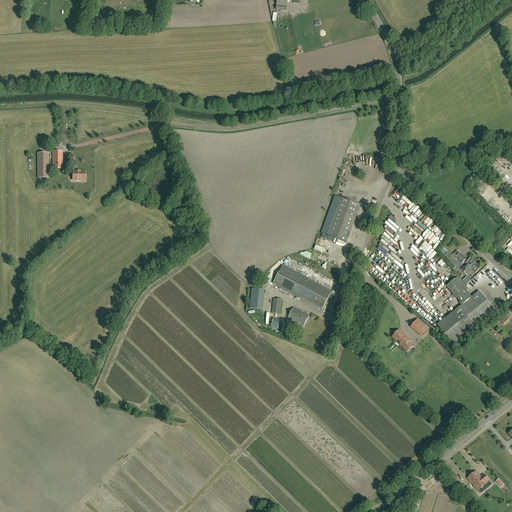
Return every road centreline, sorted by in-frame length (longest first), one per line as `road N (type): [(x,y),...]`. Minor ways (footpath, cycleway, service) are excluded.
road 1 (unclassified): [(169,121),(227,127),(400,98)]
road 2 (unclassified): [(328,344),(385,189),(402,172)]
road 3 (tertiary): [(374,511),(511,398)]
road 4 (unclassified): [(511,277),(402,172)]
road 5 (track): [(21,106),(169,121)]
